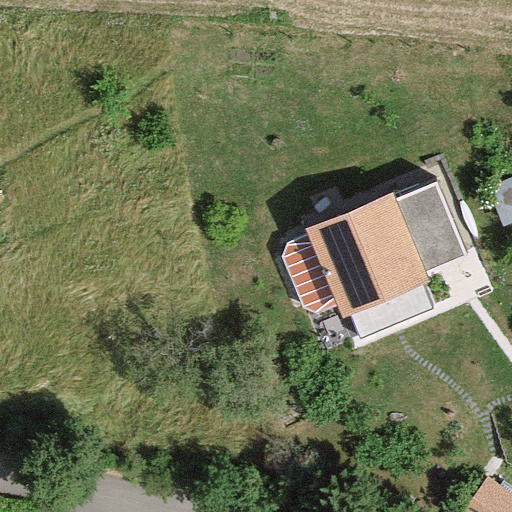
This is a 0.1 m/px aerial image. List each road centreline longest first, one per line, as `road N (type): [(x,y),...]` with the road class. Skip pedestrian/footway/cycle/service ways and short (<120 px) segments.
road 1 (motorway): [(200,511),(511,198)]
road 2 (motorway): [(267,0),(0,280)]
road 3 (residential): [(0,475),(136,511)]
